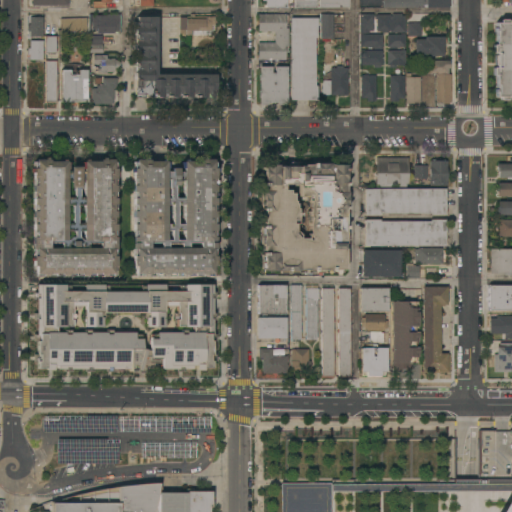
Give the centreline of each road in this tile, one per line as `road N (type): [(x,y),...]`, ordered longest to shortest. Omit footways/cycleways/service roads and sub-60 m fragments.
road 1 (residential): [(468,399),(469,0)]
road 2 (residential): [(238,127),(511,126)]
road 3 (residential): [(238,127),(237,398)]
road 4 (residential): [(11,395),(9,125)]
road 5 (residential): [(9,125),(238,127)]
road 6 (secondary): [(237,398),(11,395)]
road 7 (secondary): [(468,399),(328,400)]
road 8 (residential): [(238,0),(238,127)]
road 9 (residential): [(9,125),(13,0)]
